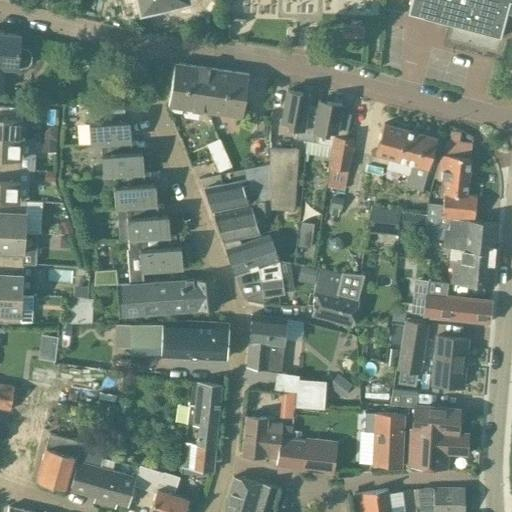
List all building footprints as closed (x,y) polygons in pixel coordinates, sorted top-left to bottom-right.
[(137,0),(140,10),(183,0),(137,0)] [(511,0),(410,0),(407,14),(500,38),(509,2),(511,2),(511,0)] [(341,23),(341,25),(340,38),(364,39),(365,24),(341,23)] [(20,34),(0,32),(0,90),(2,91),(3,83),(2,83),(4,67),(16,68),(22,68),(27,66),(30,63),(32,60),(32,56),(32,51),(29,48),(25,46),(19,45),(20,34)] [(242,116),(248,73),(179,63),(173,67),(167,106),(242,116)] [(295,139),(305,141),(307,129),(312,130),(316,108),(306,106),(309,93),(287,89),(281,121),(288,123),(287,127),(297,128),(295,139)] [(307,129),(305,141),(331,145),(333,135),(346,136),(346,135),(351,114),(340,111),(340,103),(318,99),(316,108),(312,130),(307,129)] [(0,137),(21,139),(23,107),(0,105),(0,137)] [(117,109),(88,111),(90,144),(100,143),(130,141),(137,141),(137,139),(130,140),(129,120),(125,120),(118,120),(117,109)] [(375,154),(411,164),(406,185),(421,190),(436,138),(384,123),(375,154)] [(44,132),(43,138),(57,139),(57,126),(50,125),(44,132)] [(346,135),(346,136),(333,135),(331,145),(327,166),(330,167),(326,187),(344,190),(347,170),(349,170),(355,138),(346,135)] [(0,168),(20,169),(21,139),(0,137),(0,168)] [(41,140),(41,150),(56,150),(56,140),(41,140)] [(130,141),(100,143),(102,176),(104,176),(143,172),(142,151),(138,152),(131,152),(130,141)] [(269,147),(269,185),(269,199),(269,208),(270,208),(294,210),(298,148),(269,147)] [(446,172),(442,205),(474,210),(476,195),(466,195),(470,157),(441,154),(439,171),(446,172)] [(0,199),(18,200),(20,169),(0,168),(0,199)] [(46,170),(45,180),(54,181),(55,171),(46,170)] [(143,172),(104,176),(105,186),(114,185),(114,186),(116,207),(126,206),(156,203),(155,183),(151,183),(144,183),(143,172)] [(67,177),(65,187),(75,189),(77,178),(67,177)] [(269,199),(269,185),(256,188),(253,178),(206,189),(212,211),(269,199)] [(330,207),(329,211),(331,211),(330,215),(338,216),(339,213),(341,213),(344,198),(332,196),(330,207)] [(0,199),(0,231),(24,232),(25,231),(26,200),(18,200),(0,199)] [(271,216),(270,208),(269,208),(269,199),(257,202),(258,217),(271,216)] [(156,203),(126,206),(128,239),(139,238),(169,235),(168,214),(164,214),(157,215),(156,203)] [(444,233),(496,237),(497,222),(473,219),(474,210),(442,205),(442,206),(428,204),(427,214),(425,214),(424,222),(445,224),(444,233)] [(400,210),(372,206),(368,231),(397,235),(400,210)] [(258,234),(251,208),(214,216),(222,242),(258,234)] [(494,252),(496,237),(444,233),(445,224),(424,222),(425,214),(403,212),(401,225),(425,228),(424,237),(443,239),(442,246),(449,247),(494,252)] [(68,218),(59,222),(62,232),(73,232),(68,218)] [(312,222),(301,221),(298,245),(310,246),(312,222)] [(0,262),(23,263),(24,232),(0,231),(0,262)] [(130,283),(142,282),(141,270),(182,267),(180,246),(176,246),(176,234),(169,235),(139,238),(128,239),(129,246),(127,247),(130,283)] [(61,236),(60,246),(72,247),(72,236),(61,236)] [(279,267),(278,260),(269,236),(224,242),(235,275),(258,267),(263,296),(282,293),(279,267)] [(491,286),(494,252),(449,247),(448,259),(452,259),(450,281),(491,286)] [(21,293),(23,263),(0,262),(0,293),(21,294),(21,293)] [(314,284),(317,270),(305,267),(302,281),(314,284)] [(94,274),(94,284),(118,282),(116,268),(94,269),(94,274)] [(342,274),(318,268),(317,270),(314,284),(311,294),(315,295),(311,314),(351,325),(364,274),(343,272),(342,274)] [(168,280),(142,282),(130,283),(116,284),(118,314),(170,311),(216,307),(213,277),(168,280)] [(423,315),(423,316),(488,321),(489,300),(446,296),(448,284),(427,280),(426,293),(423,315)] [(74,284),(73,295),(88,296),(89,285),(74,284)] [(423,315),(426,293),(413,292),(411,314),(423,315)] [(21,294),(0,293),(0,321),(32,322),(33,294),(21,293),(21,294)] [(93,296),(88,296),(73,295),(70,295),(69,319),(91,319),(93,296)] [(285,317),(252,313),(247,367),(281,372),(285,317)] [(130,347),(160,346),(161,355),(225,358),(227,322),(182,320),(169,321),(162,320),(162,322),(130,323),(130,347)] [(407,320),(400,371),(419,374),(427,323),(407,320)] [(465,337),(437,335),(432,383),(461,385),(465,337)] [(388,365),(397,366),(399,350),(391,348),(388,365)] [(334,378),(329,384),(342,396),(347,390),(353,384),(339,372),(334,378)] [(297,380),(294,405),(316,407),(323,408),(325,382),(297,380)] [(184,441),(182,466),(211,469),(220,384),(198,382),(193,381),(189,405),(201,406),(199,424),(197,443),(184,441)] [(14,385),(0,382),(0,407),(10,409),(14,385)] [(13,432),(3,468),(30,475),(42,433),(20,427),(31,388),(18,384),(5,430),(13,432)] [(363,384),(362,398),(390,400),(391,386),(363,384)] [(120,404),(120,412),(130,412),(130,404),(120,404)] [(465,452),(466,438),(456,437),(458,408),(414,404),(412,428),(410,428),(409,466),(446,469),(447,450),(465,452)] [(280,408),(280,416),(293,418),(293,409),(294,406),(281,405),(280,408)] [(365,411),(364,430),(372,430),(371,463),(401,465),(404,414),(373,412),(365,411)] [(266,417),(246,415),(243,454),(276,457),(277,465),(302,467),(304,441),(305,442),(305,437),(291,436),(292,425),(281,424),(281,422),(265,421),(266,417)] [(315,424),(315,437),(335,438),(335,425),(315,424)] [(68,489),(79,451),(82,441),(50,432),(36,479),(68,489)] [(304,441),(302,467),(302,470),(333,473),(334,467),(337,440),(305,436),(305,437),(305,442),(304,441)] [(79,451),(68,489),(96,496),(95,501),(108,504),(109,499),(126,505),(134,476),(112,469),(115,460),(79,451)] [(177,476),(140,464),(134,482),(156,488),(149,511),(183,511),(188,499),(173,494),(177,476)] [(234,477),(222,511),(266,511),(270,500),(272,500),(276,486),(275,486),(234,477)] [(430,488),(430,511),(464,511),(465,488),(457,487),(437,487),(434,490),(434,488),(430,488)] [(389,511),(387,490),(354,494),(356,511),(389,511)]
